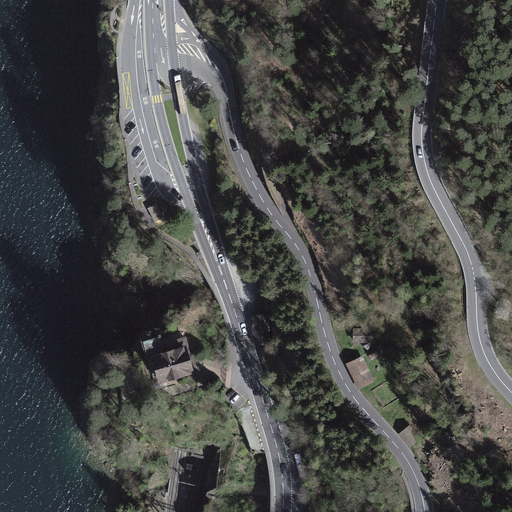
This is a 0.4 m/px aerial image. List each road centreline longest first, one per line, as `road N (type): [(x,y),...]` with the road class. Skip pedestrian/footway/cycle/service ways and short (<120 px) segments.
road 1 (secondary): [(163,46),(190,47),(221,75),(251,179),(303,260),(339,365),(408,473),(423,511)]
road 2 (primary): [(163,46),(172,121),(273,439),(283,511)]
road 3 (secondary): [(511,396),(487,365),(466,258),(428,172),(422,120),(436,0)]
